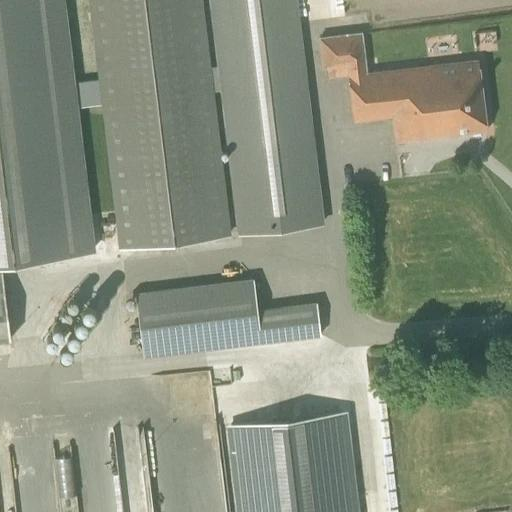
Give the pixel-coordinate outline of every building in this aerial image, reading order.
[(71,88),(59,0),(0,0),(0,262),(90,252),(73,107),(105,103),(102,83),(71,88)] [(209,90),(207,67),(198,0),(92,0),(102,83),(105,103),(122,248),(227,235),(209,90)] [(207,67),(209,90),(223,89),(241,234),(320,224),(292,0),(212,0),(220,65),(207,67)] [(353,119),(393,114),(396,141),(486,130),(478,60),(365,70),(361,33),(318,38),(321,68),(325,68),(326,76),(348,74),(353,119)] [(0,339),(10,338),(2,273),(0,273),(0,339)] [(316,303),(257,310),(253,279),(136,293),(143,356),(320,335),(316,303)] [(357,511),(348,411),(227,422),(234,495),(247,494),(248,506),(239,510),(239,511),(357,511)] [(0,511),(79,511),(75,454),(56,456),(51,447),(9,451),(13,491),(0,492),(0,511)]
